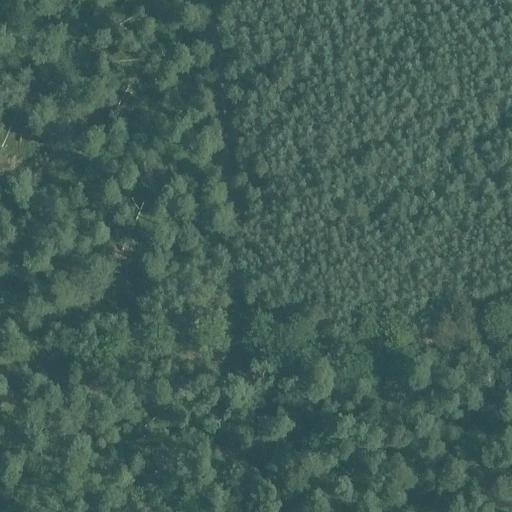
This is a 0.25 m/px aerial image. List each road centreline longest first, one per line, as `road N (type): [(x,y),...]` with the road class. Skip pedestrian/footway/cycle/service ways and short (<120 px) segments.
road 1 (track): [(286,511),(261,363),(227,0)]
road 2 (track): [(0,376),(511,352)]
